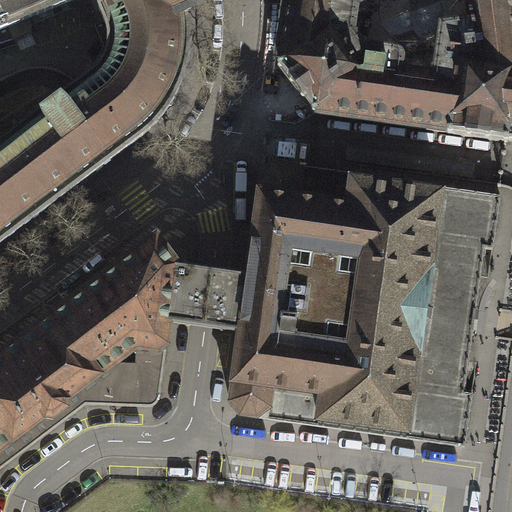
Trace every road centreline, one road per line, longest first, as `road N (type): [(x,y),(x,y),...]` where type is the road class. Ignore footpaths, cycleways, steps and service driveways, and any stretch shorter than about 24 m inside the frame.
road 1 (residential): [(454,511),(458,479),(190,442)]
road 2 (residential): [(181,170),(0,305)]
road 3 (residential): [(190,442),(91,444),(38,482),(19,511)]
road 4 (residential): [(243,0),(225,120),(181,170)]
road 5 (residential): [(213,271),(190,442)]
